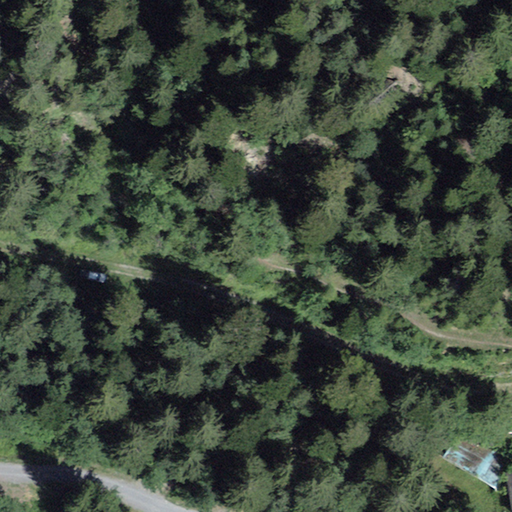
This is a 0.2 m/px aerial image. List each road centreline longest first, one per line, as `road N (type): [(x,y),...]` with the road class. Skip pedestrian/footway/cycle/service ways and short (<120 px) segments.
road 1 (track): [(511,388),(435,382),(194,286),(0,244)]
road 2 (track): [(160,511),(80,481),(0,471)]
